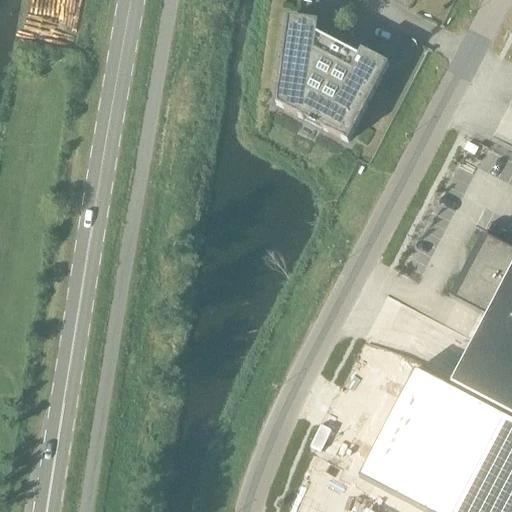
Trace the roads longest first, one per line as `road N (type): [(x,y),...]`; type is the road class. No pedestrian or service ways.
road 1 (unclassified): [(247,511),(274,434),(498,0)]
road 2 (unclassified): [(89,511),(175,0)]
road 3 (primary): [(46,511),(130,0)]
